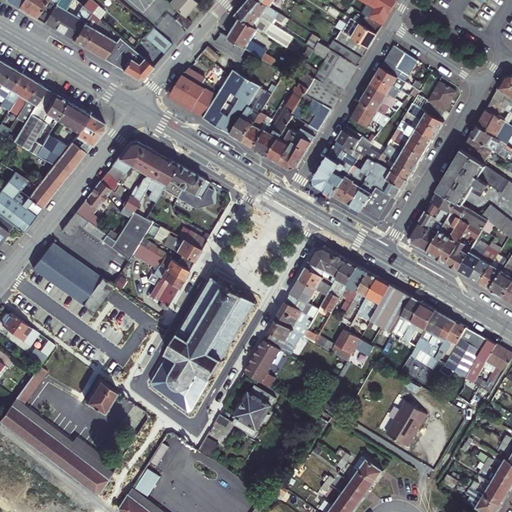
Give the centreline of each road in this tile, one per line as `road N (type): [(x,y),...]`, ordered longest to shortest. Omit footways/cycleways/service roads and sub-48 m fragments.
road 1 (residential): [(260,181),(137,388),(185,422),(195,422),(318,215)]
road 2 (residential): [(0,284),(137,109)]
road 3 (residential): [(392,28),(288,198)]
road 4 (residential): [(483,86),(383,253)]
road 5 (secondary): [(137,109),(0,27)]
road 6 (secondary): [(511,333),(383,253)]
road 7 (tertiary): [(137,109),(229,0)]
road 8 (secondary): [(260,181),(137,109)]
road 9 (residential): [(0,430),(108,511)]
